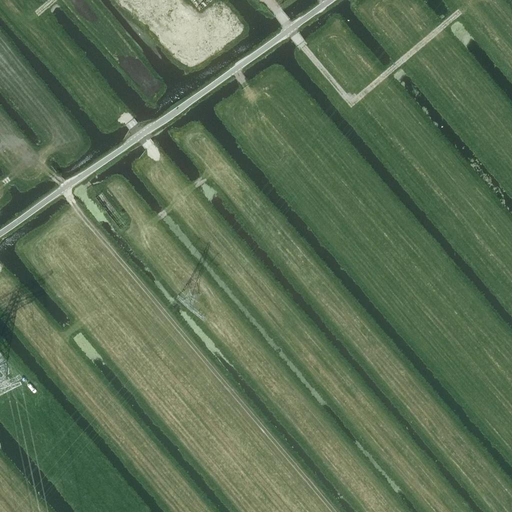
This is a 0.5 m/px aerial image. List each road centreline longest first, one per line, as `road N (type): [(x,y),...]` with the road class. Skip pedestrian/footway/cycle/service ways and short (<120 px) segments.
road 1 (unclassified): [(0,234),(330,0)]
road 2 (track): [(462,7),(361,94),(345,97),(288,30)]
